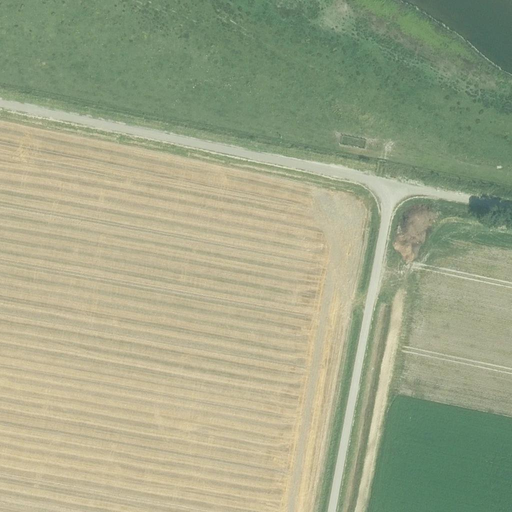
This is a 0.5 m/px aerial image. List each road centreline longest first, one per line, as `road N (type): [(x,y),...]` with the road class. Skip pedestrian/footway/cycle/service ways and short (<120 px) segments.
road 1 (unclassified): [(391,183),(0,102)]
road 2 (unclassified): [(331,511),(391,183)]
road 3 (unclassified): [(511,208),(391,183)]
